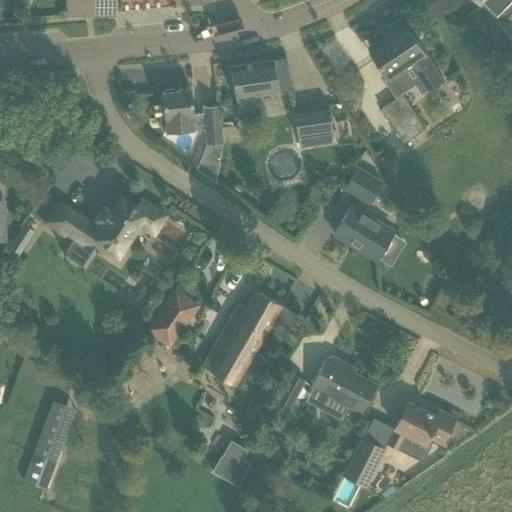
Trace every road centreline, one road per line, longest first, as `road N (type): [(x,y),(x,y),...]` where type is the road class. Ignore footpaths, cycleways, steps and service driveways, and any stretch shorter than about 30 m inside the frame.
road 1 (residential): [(511,372),(264,239),(148,159),(98,101),(93,49)]
road 2 (tertiary): [(93,49),(233,37)]
